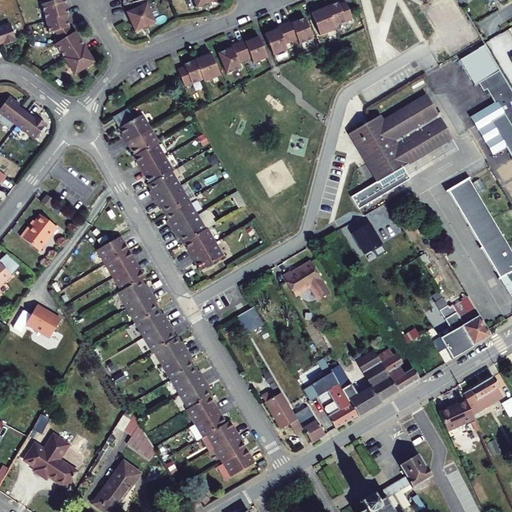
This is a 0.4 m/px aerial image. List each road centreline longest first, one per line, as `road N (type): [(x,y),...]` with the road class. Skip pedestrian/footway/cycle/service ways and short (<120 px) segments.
road 1 (residential): [(188,304),(300,239),(341,100),(434,39)]
road 2 (tertiary): [(302,462),(511,337)]
road 3 (residential): [(77,122),(188,304)]
road 4 (residential): [(188,304),(286,472)]
road 5 (residential): [(122,68),(251,12)]
road 6 (residential): [(0,224),(77,122)]
